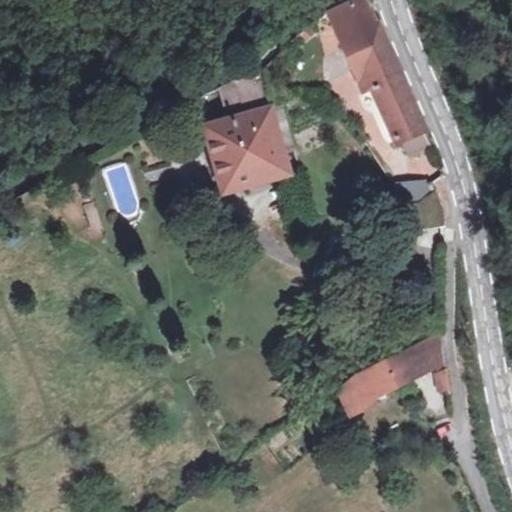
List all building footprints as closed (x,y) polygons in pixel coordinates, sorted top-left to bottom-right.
[(356,0),(340,8),(372,88),(383,83),(406,134),(433,123),(432,119),(378,0),(356,0)] [(322,18),(308,29),(315,38),(328,27),(322,18)] [(295,170),(278,104),(273,58),(251,70),(239,77),(248,112),(236,117),(208,126),(227,190),(295,170)] [(227,83),(236,117),(248,112),(239,77),(227,83)] [(426,179),(401,181),(402,198),(427,196),(426,179)] [(419,205),(415,206),(422,233),(452,228),(449,204),(444,191),(434,198),(424,203),(419,205)] [(85,205),(91,231),(101,229),(96,203),(85,205)] [(445,365),(444,340),(358,381),(357,379),(336,396),(346,420),(371,407),(369,402),(393,390),(399,402),(419,391),(415,380),(445,365)] [(436,394),(451,392),(448,370),(433,373),(436,394)]
